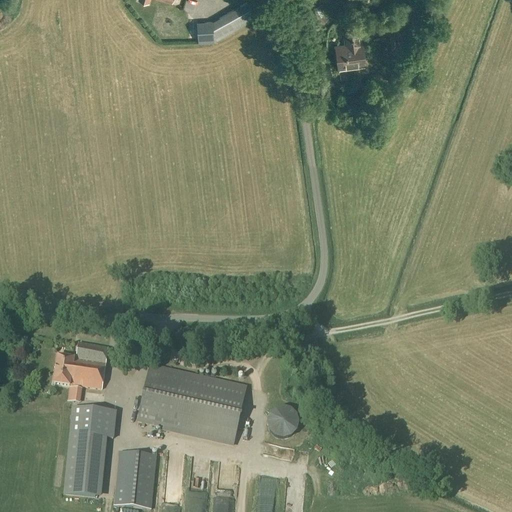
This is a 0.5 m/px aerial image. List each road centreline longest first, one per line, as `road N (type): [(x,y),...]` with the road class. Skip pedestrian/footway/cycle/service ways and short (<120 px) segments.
road 1 (unclassified): [(0,315),(257,319),(290,313),(316,293),(324,247),(295,43),(273,0)]
road 2 (track): [(511,292),(331,332),(317,328),(304,306)]
